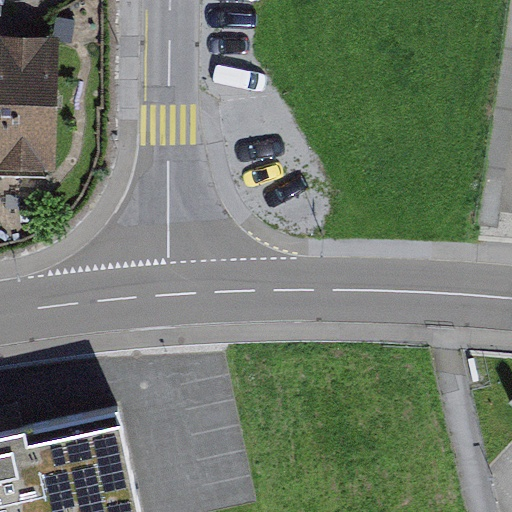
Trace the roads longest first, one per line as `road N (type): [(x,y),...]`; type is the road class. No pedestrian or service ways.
road 1 (tertiary): [(171,293),(511,300)]
road 2 (residential): [(169,0),(171,293)]
road 3 (tertiary): [(0,313),(171,293)]
